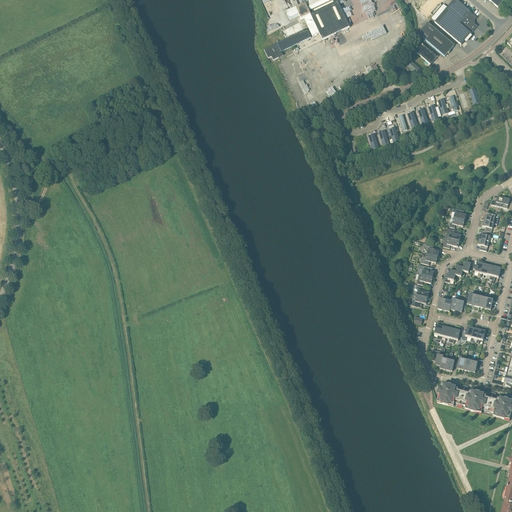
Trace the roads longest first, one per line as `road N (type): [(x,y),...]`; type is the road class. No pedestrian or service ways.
road 1 (residential): [(495,326),(481,386),(428,372),(422,352),(430,317)]
road 2 (residential): [(0,303),(19,238),(16,187),(0,140)]
road 3 (residential): [(338,120),(359,131),(373,126),(454,85),(457,66)]
road 4 (unclassified): [(457,66),(338,120)]
